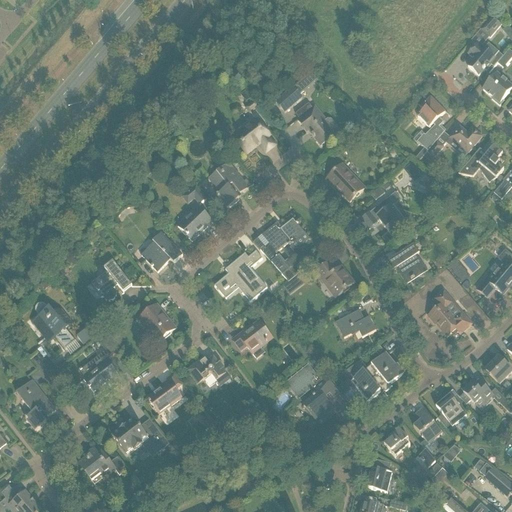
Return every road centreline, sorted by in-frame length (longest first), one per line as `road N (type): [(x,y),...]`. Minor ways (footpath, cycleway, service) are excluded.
road 1 (unclassified): [(83,425),(195,341),(199,320),(180,286),(186,276),(287,195)]
road 2 (secondary): [(0,217),(186,0)]
road 3 (unclassified): [(431,379),(353,245),(300,197),(287,195)]
road 4 (secondary): [(144,0),(0,170)]
road 5 (unclassified): [(345,511),(359,438),(431,379)]
road 6 (residential): [(376,52),(411,81),(425,65),(441,46),(406,17)]
